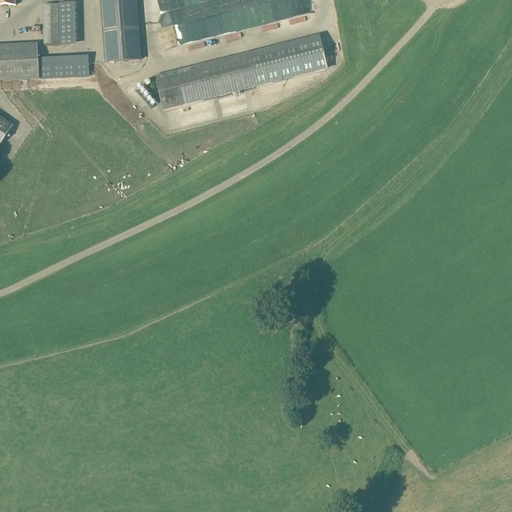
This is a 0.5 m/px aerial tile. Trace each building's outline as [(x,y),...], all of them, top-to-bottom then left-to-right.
[(135,0),(108,0),(114,63),(140,61),(135,0)] [(157,0),(162,15),(220,0),(157,0)] [(311,0),(280,0),(158,31),(163,52),(314,14),(311,0)] [(68,5),(43,6),(44,46),(69,46),(68,5)] [(318,37),(248,55),(256,88),(326,70),(318,37)] [(36,46),(0,47),(0,81),(37,80),(37,64),(36,46)] [(248,55),(155,78),(163,111),(256,88),(248,55)] [(86,62),(37,64),(37,80),(37,81),(88,78),(86,62)] [(0,143),(11,127),(0,119),(0,143)]
